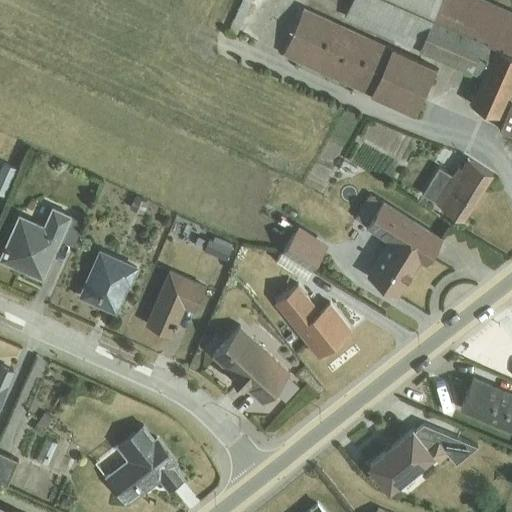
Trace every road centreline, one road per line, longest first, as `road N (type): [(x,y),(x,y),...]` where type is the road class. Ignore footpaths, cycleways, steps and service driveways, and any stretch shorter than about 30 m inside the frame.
road 1 (residential): [(262,477),(215,418),(172,384),(0,307)]
road 2 (secondary): [(511,279),(262,477)]
